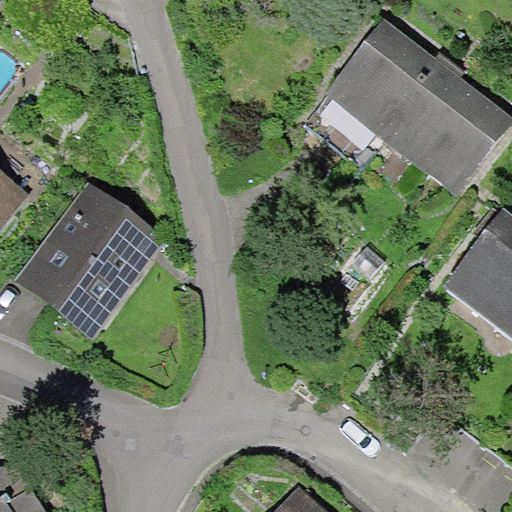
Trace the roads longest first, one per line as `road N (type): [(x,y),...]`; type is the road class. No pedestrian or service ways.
road 1 (residential): [(192,441),(227,355),(149,0)]
road 2 (residential): [(192,441),(268,433),(386,482),(418,511)]
road 3 (residential): [(0,366),(192,441)]
